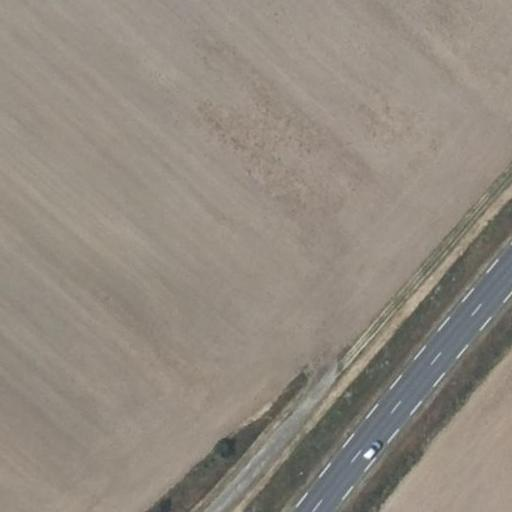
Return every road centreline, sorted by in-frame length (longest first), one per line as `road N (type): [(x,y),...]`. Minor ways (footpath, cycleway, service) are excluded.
road 1 (track): [(511,193),(227,511)]
road 2 (secondary): [(313,511),(511,270)]
